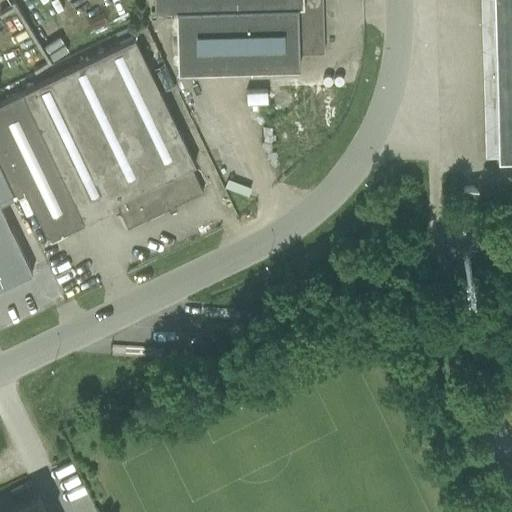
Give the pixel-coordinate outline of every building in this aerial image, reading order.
[(323,52),(321,0),(153,0),(154,10),(175,10),(177,71),(299,67),(298,53),(323,52)] [(511,0),(492,0),(496,153),(511,152),(511,0)] [(133,38),(22,92),(0,102),(0,168),(12,192),(23,187),(46,235),(115,202),(127,227),(202,191),(190,166),(194,164),(133,38)] [(0,288),(31,273),(0,207),(0,198),(12,192),(0,168),(0,288)] [(477,238),(477,259),(489,258),(488,238),(477,238)] [(45,511),(37,496),(4,511),(45,511)]
